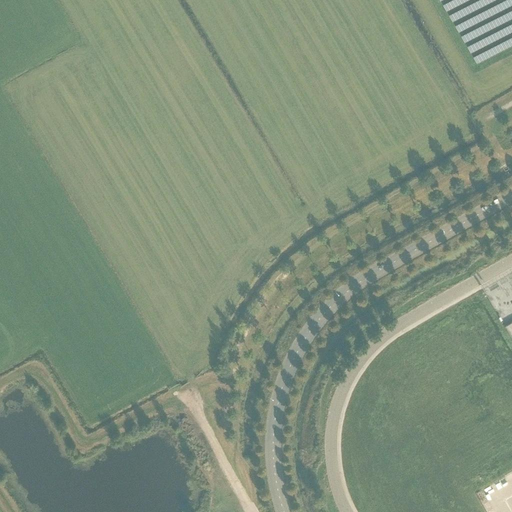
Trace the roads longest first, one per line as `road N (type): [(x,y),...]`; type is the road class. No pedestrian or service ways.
road 1 (primary): [(283,511),(274,419),(309,331),(366,277),(511,195)]
road 2 (unclassified): [(346,511),(331,438),(358,362),(397,326),(511,260)]
road 3 (track): [(185,392),(248,506)]
